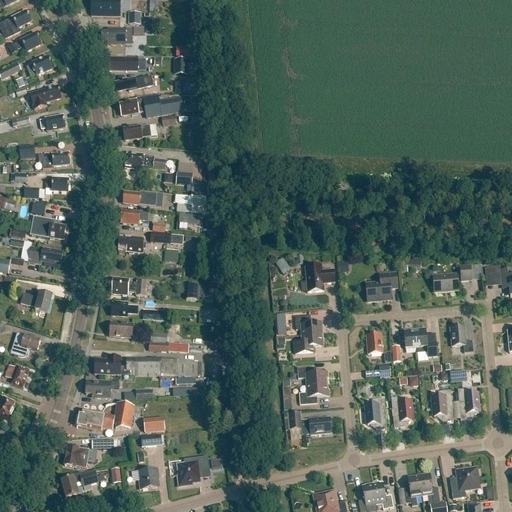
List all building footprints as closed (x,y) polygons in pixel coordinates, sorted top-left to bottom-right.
[(19,0),(0,0),(0,5),(2,10),(21,2),(19,0)] [(91,0),(92,18),(119,18),(119,0),(91,0)] [(21,34),(19,30),(31,24),(26,12),(5,23),(0,25),(0,30),(5,42),(21,34)] [(128,13),(128,25),(141,25),(141,13),(128,13)] [(144,30),(134,30),(134,41),(145,41),(144,30)] [(101,43),(108,43),(108,45),(110,45),(110,47),(125,47),(126,31),(108,31),(108,34),(101,34),(101,43)] [(36,35),(20,42),(21,43),(14,46),(8,48),(12,56),(18,53),(17,52),(23,49),(26,54),(42,47),(36,35)] [(31,65),(32,67),(26,69),(30,79),(36,76),(36,78),(53,71),(48,58),(31,65)] [(138,61),(131,61),(110,60),(110,73),(138,73),(138,61)] [(173,60),(173,76),(188,76),(188,60),(173,60)] [(0,74),(0,79),(2,83),(22,74),(18,66),(0,74)] [(16,82),(19,89),(25,87),(22,79),(16,82)] [(134,80),(114,85),(116,94),(125,92),(128,91),(129,94),(137,92),(137,91),(144,90),(141,80),(134,82),(134,80)] [(179,83),(179,95),(194,95),(194,84),(179,83)] [(46,105),(61,100),(58,88),(42,92),(30,96),(34,112),(47,108),(46,105)] [(17,99),(27,96),(25,89),(15,92),(17,99)] [(128,104),(119,105),(122,118),(139,115),(145,113),(146,120),(161,118),(161,114),(174,111),(172,102),(159,104),(158,98),(143,100),(128,103),(128,104)] [(45,121),(40,122),(41,131),(47,131),(47,134),(66,131),(63,117),(45,121)] [(29,118),(11,122),(13,129),(30,125),(29,118)] [(162,128),(176,126),(175,118),(161,120),(162,128)] [(142,140),(151,139),(157,138),(156,127),(150,127),(141,128),(123,130),(125,143),(142,140)] [(20,162),(35,160),(34,148),(19,150),(20,162)] [(54,170),(53,168),(70,167),(69,155),(52,156),(52,155),(45,156),(45,161),(42,161),(43,171),(54,170)] [(154,159),(144,158),(144,157),(127,155),(125,170),(143,172),(143,171),(153,172),(153,171),(165,172),(166,162),(154,161),(154,159)] [(192,187),(193,176),(177,174),(176,186),(192,187)] [(15,184),(26,185),(27,176),(15,175),(15,184)] [(46,181),(46,190),(51,191),(51,193),(68,194),(69,181),(52,180),(52,182),(46,181)] [(39,190),(25,189),(24,200),(39,201),(39,190)] [(141,196),(125,194),(124,206),(139,207),(140,204),(155,205),(156,197),(141,196)] [(8,201),(0,198),(0,208),(5,211),(8,201)] [(46,207),(33,205),(30,219),(43,221),(46,207)] [(122,224),(121,225),(139,227),(139,223),(147,224),(148,215),(123,213),(122,214),(121,214),(120,224),(122,224)] [(40,234),(48,235),(48,239),(64,242),(66,228),(50,225),(50,227),(42,226),(40,234)] [(165,234),(166,227),(153,226),(153,233),(165,234)] [(25,240),(26,234),(13,231),(12,238),(25,240)] [(183,238),(171,237),(171,236),(151,234),(150,244),(183,247),(183,238)] [(143,256),(144,241),(122,239),(121,244),(119,244),(118,253),(143,256)] [(24,243),(5,240),(4,246),(23,250),(24,243)] [(31,249),(28,264),(41,266),(41,264),(55,266),(55,265),(61,266),(63,254),(43,250),(43,251),(31,249)] [(178,267),(180,252),(166,250),(164,265),(178,267)] [(291,272),(283,260),(276,266),(283,277),(291,272)] [(11,263),(0,261),(0,275),(8,277),(11,263)] [(337,273),(348,273),(348,263),(337,263),(337,273)] [(305,269),(307,294),(324,293),(323,286),(335,285),(334,272),(322,273),(321,267),(305,269)] [(485,268),(486,287),(500,286),(499,267),(485,268)] [(460,268),(461,283),(472,282),(471,268),(460,268)] [(511,271),(501,272),(502,287),(509,286),(510,298),(511,297),(511,271)] [(383,277),(384,285),(368,286),(366,289),(368,303),(391,301),(390,290),(397,290),(395,276),(383,277)] [(456,276),(433,278),(434,294),(458,292),(456,276)] [(13,293),(16,282),(5,278),(1,290),(13,293)] [(129,284),(129,282),(113,281),(112,296),(128,297),(128,294),(136,295),(136,298),(145,298),(146,283),(137,283),(137,285),(129,284)] [(187,285),(186,301),(198,302),(199,286),(187,285)] [(199,297),(208,297),(209,286),(200,286),(199,297)] [(36,310),(35,312),(48,315),(52,297),(40,294),(38,299),(23,295),(20,306),(36,310)] [(112,309),(111,318),(127,319),(127,316),(137,317),(138,308),(128,308),(128,305),(121,304),(120,305),(114,305),(114,309),(112,309)] [(203,307),(202,323),(217,323),(218,308),(203,307)] [(153,322),(154,313),(144,312),(143,321),(153,322)] [(276,324),(289,324),(289,313),(275,314),(276,324)] [(310,317),(295,318),(296,332),(301,332),(302,338),(322,336),(321,324),(311,325),(310,317)] [(111,325),(110,339),(132,341),(133,327),(111,325)] [(465,329),(450,330),(452,349),(463,348),(464,355),(473,354),(472,342),(466,343),(465,329)] [(414,331),(416,350),(422,350),(423,355),(427,354),(428,359),(438,358),(436,336),(426,337),(426,330),(414,331)] [(414,331),(403,332),(405,351),(416,350),(414,331)] [(14,344),(11,355),(22,359),(25,358),(28,356),(29,352),(37,354),(41,342),(25,337),(25,338),(17,335),(14,344)] [(150,342),(167,344),(167,337),(151,335),(150,342)] [(312,349),(323,349),(322,336),(302,338),(302,344),(294,345),(295,356),(313,355),(312,349)] [(366,338),(368,356),(383,355),(381,336),(366,338)] [(169,345),(149,344),(149,353),(188,355),(189,346),(169,345)] [(401,364),(400,347),(392,348),(393,365),(401,364)] [(120,373),(130,373),(130,378),(161,378),(197,378),(198,365),(178,363),(127,362),(127,369),(121,369),(121,360),(107,360),(107,362),(95,362),(94,377),(120,378),(120,373)] [(5,379),(12,381),(11,386),(23,391),(29,372),(17,368),(17,370),(9,367),(5,379)] [(390,380),(389,368),(379,369),(380,381),(390,380)] [(327,386),(326,380),(328,380),(327,374),(315,375),(315,369),(297,370),(298,381),(306,380),(306,387),(327,386)] [(462,383),(461,375),(451,376),(452,384),(462,383)] [(85,390),(85,393),(86,395),(86,396),(93,397),(93,398),(95,398),(95,400),(110,400),(111,391),(114,391),(114,392),(119,393),(119,383),(110,383),(110,384),(86,383),(86,388),(85,390)] [(317,399),(329,398),(329,392),(327,392),(327,386),(306,387),(307,395),(299,395),(300,407),(318,406),(317,399)] [(203,389),(172,390),(173,399),(204,397),(203,389)] [(153,391),(136,392),(136,402),(153,402),(153,391)] [(478,408),(477,400),(479,398),(477,396),(477,394),(475,395),(473,393),(471,395),(470,395),(469,391),(458,392),(459,404),(458,404),(459,410),(460,422),(471,421),(471,415),(472,415),(475,417),(477,415),(479,414),(478,412),(480,410),(478,408)] [(452,404),(450,392),(439,393),(439,398),(438,398),(435,396),(434,398),(432,399),(432,401),(430,403),(433,405),(433,413),(432,415),(434,417),(434,419),(436,418),(438,420),(440,418),(442,418),(442,424),(453,423),(452,411),(453,411),(452,404)] [(134,402),(134,393),(124,394),(124,402),(134,402)] [(0,417),(7,421),(9,416),(10,417),(14,409),(13,409),(15,404),(4,399),(2,403),(0,402),(0,417)] [(412,417),(411,409),(413,407),(411,405),(410,403),(408,403),(406,401),(404,403),(403,403),(403,399),(391,400),(392,412),(392,418),(393,418),(394,430),(405,429),(404,423),(406,423),(408,425),(410,423),(412,423),(412,421),(414,418),(412,417)] [(385,412),(384,400),(372,401),(373,406),(371,406),(369,405),(367,407),(365,407),(366,409),(364,411),(366,413),(367,421),(365,423),(367,425),(367,427),(369,427),(371,428),(373,426),(375,426),(376,432),(387,431),(386,419),(386,412),(385,412)] [(134,408),(117,405),(114,418),(102,415),(102,414),(93,412),(92,413),(81,411),(80,416),(79,416),(77,429),(86,431),(86,430),(101,433),(102,429),(113,431),(130,431),(134,408)] [(302,431),(301,414),(288,415),(289,432),(302,431)] [(163,420),(144,422),(145,434),(165,433),(163,420)] [(309,421),(304,421),(306,438),(310,437),(310,438),(331,436),(330,420),(317,421),(317,420),(309,421)] [(161,437),(141,438),(142,449),(162,448),(161,437)] [(116,442),(91,443),(92,451),(116,450),(116,442)] [(89,452),(68,448),(64,467),(86,471),(89,452)] [(187,465),(177,466),(178,477),(177,477),(179,489),(189,487),(188,485),(192,484),(193,486),(201,485),(199,473),(209,471),(208,458),(187,461),(187,465)] [(111,471),(113,485),(121,485),(120,470),(111,471)] [(450,481),(453,501),(466,499),(465,492),(476,491),(475,487),(479,486),(477,472),(475,470),(456,472),(457,480),(450,481)] [(139,473),(140,482),(139,482),(140,492),(159,489),(157,471),(139,473)] [(79,475),(73,476),(73,479),(61,482),(66,500),(79,496),(75,485),(81,483),(82,489),(98,485),(95,473),(80,477),(79,475)] [(434,506),(430,476),(419,478),(422,498),(427,497),(428,506),(430,506),(430,511),(447,511),(446,504),(434,506)] [(422,498),(419,478),(408,479),(409,490),(403,491),(405,506),(412,505),(412,509),(417,508),(416,499),(422,498)] [(379,484),(372,485),(376,507),(382,506),(383,511),(393,510),(391,497),(385,498),(383,485),(379,486),(379,484)] [(365,487),(365,488),(362,489),(364,502),(358,503),(359,511),(370,511),(370,508),(376,507),(372,485),(365,487)] [(334,493),(313,497),(316,511),(346,511),(344,502),(337,504),(334,493)]
